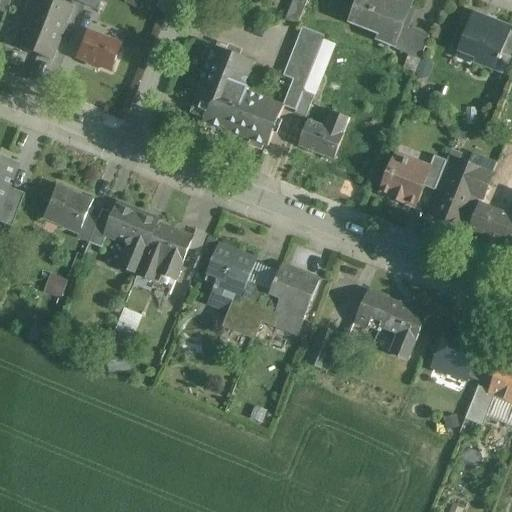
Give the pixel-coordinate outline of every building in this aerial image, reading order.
[(0,0),(0,7),(5,9),(8,0),(0,0)] [(70,7),(51,0),(31,0),(23,20),(34,25),(23,51),(48,61),(70,7)] [(100,0),(85,0),(84,5),(96,10),(100,0)] [(365,0),(361,12),(367,14),(366,18),(369,19),(368,23),(382,29),(378,41),(396,48),(413,0),(365,0)] [(511,30),(475,16),(463,44),(482,52),(477,63),(495,70),(502,53),(511,30)] [(325,37),(303,28),(284,77),(294,81),(306,85),(325,37)] [(430,36),(410,29),(401,54),(420,62),(430,36)] [(511,30),(502,53),(511,56),(511,30)] [(122,46),(86,32),(76,59),(112,72),(122,46)] [(255,63),(214,47),(194,100),(205,104),(208,111),(203,122),(268,147),(284,107),(283,107),(244,91),(255,63)] [(294,81),(283,107),(284,107),(296,112),(306,85),(294,81)] [(327,129),(309,122),(300,147),(335,161),(345,137),(343,136),(350,120),(333,114),(327,129)] [(498,164),(473,154),(468,166),(493,176),(498,164)] [(430,169),(396,155),(381,194),(416,208),(424,187),(431,169),(430,169)] [(447,162),(435,157),(430,169),(431,169),(424,187),(435,191),(435,190),(447,162)] [(16,164),(0,158),(0,221),(16,227),(29,196),(16,191),(26,168),(16,164)] [(447,162),(435,190),(446,195),(457,166),(447,162)] [(468,166),(459,162),(457,166),(446,195),(437,217),(458,225),(470,194),(483,199),(493,176),(468,166)] [(93,201),(59,187),(47,217),(60,222),(58,227),(79,235),(80,236),(88,215),(93,201)] [(511,218),(479,205),(469,230),(511,246),(511,218)] [(148,218),(118,206),(114,215),(106,235),(108,236),(126,243),(127,247),(119,268),(137,276),(150,246),(140,242),(139,239),(148,218)] [(99,220),(90,244),(102,249),(108,236),(106,235),(114,215),(103,211),(99,220)] [(99,220),(88,215),(80,236),(79,235),(77,239),(90,244),(99,220)] [(160,222),(148,218),(139,239),(140,242),(150,246),(158,226),(160,222)] [(137,276),(137,277),(155,284),(153,289),(170,296),(193,240),(158,226),(150,246),(137,276)] [(258,262),(222,249),(212,275),(221,278),(212,305),(234,313),(228,329),(256,339),(263,319),(273,323),(283,297),(273,293),(281,273),(257,264),(258,262)] [(300,273),(284,267),(281,273),(273,293),(283,297),(273,323),(300,334),(312,303),(291,295),(300,273)] [(320,281),(300,273),(291,295),(312,303),(320,281)] [(53,275),(47,291),(62,297),(68,281),(53,275)] [(426,318),(370,295),(358,323),(381,333),(383,328),(416,342),(426,318)] [(338,335),(318,326),(303,362),(324,370),(338,335)] [(483,340),(450,327),(434,367),(436,368),(438,372),(444,375),(449,373),(468,380),(469,378),(480,348),(483,340)] [(480,348),(469,378),(480,383),(492,353),(480,348)] [(511,365),(502,361),(490,391),(488,395),(495,398),(511,404),(511,365)] [(479,387),(466,420),(483,427),(495,398),(488,395),(490,391),(479,387)]
